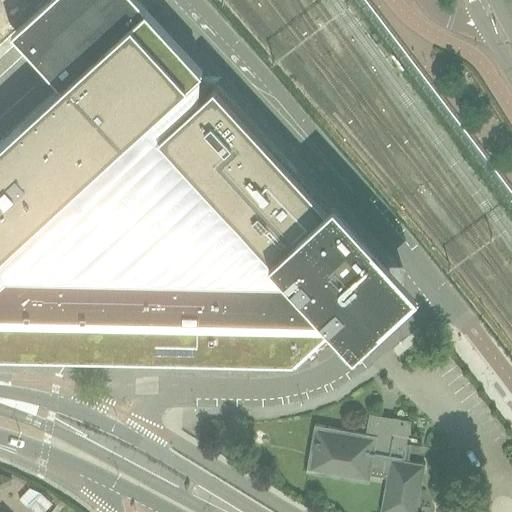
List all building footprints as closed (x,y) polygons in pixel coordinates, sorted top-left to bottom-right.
[(335,195),(327,203),(215,82),(186,109),(184,108),(185,106),(186,105),(186,104),(187,102),(186,101),(186,99),(185,98),(184,97),(183,96),(182,96),(180,95),(179,95),(177,96),(176,96),(175,97),(174,96),(203,69),(147,7),(139,0),(48,0),(12,33),(61,86),(0,142),(0,354),(293,361),(334,324),(355,347),(420,287),(335,195)] [(371,475),(387,478),(390,457),(404,460),(411,421),(370,414),(368,423),(366,433),(315,424),(306,471),(367,482),(369,483),(371,475)] [(470,474),(454,447),(439,456),(455,483),(470,474)] [(417,511),(425,464),(404,460),(390,457),(387,478),(380,511),(417,511)] [(40,511),(58,511),(63,506),(49,494),(36,508),(40,511)]
